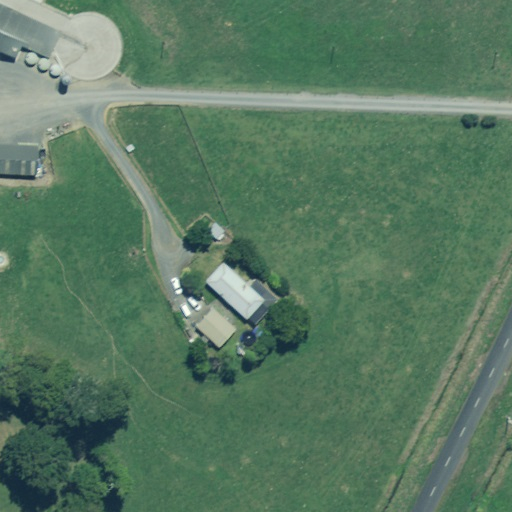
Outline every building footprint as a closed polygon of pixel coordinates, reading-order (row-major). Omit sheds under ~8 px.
[(61,31),(0,3),(0,49),(16,57),(22,44),(49,57),(61,31)] [(41,59),(40,60),(40,59),(40,58),(39,56),(38,55),(37,54),(36,53),(35,53),(33,53),(32,53),(31,53),(30,54),(29,54),(27,58),(27,60),(27,61),(27,62),(27,63),(28,64),(29,65),(30,66),(31,66),(32,66),(33,66),(34,66),(35,66),(37,66),(38,65),(38,66),(38,67),(39,68),(39,69),(40,70),(41,71),(42,71),(43,72),(45,72),(46,72),(47,71),(48,71),(49,70),(49,71),(49,72),(50,73),(50,74),(51,75),(52,75),(53,76),(54,76),(55,76),(56,76),(58,76),(59,76),(60,75),(61,74),(61,73),(62,72),(62,71),(62,70),(62,69),(62,67),(61,66),(61,65),(60,65),(59,64),(58,63),(57,63),(56,63),(54,63),(53,63),(52,64),(51,64),(51,63),(51,62),(50,61),(49,60),(48,59),(47,59),(46,58),(45,58),(44,58),(43,59),(41,59)] [(0,172),(37,175),(38,148),(0,146),(0,172)] [(224,230),(215,222),(208,229),(217,238),(224,230)] [(255,324),(277,299),(253,278),(248,284),(223,262),(206,281),(255,324)] [(235,328),(213,307),(197,325),(219,345),(235,328)]
